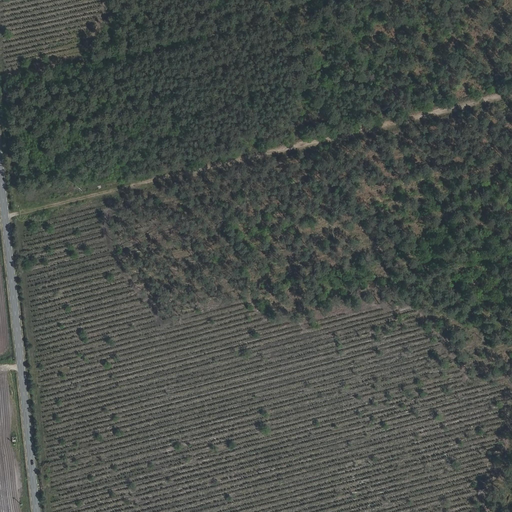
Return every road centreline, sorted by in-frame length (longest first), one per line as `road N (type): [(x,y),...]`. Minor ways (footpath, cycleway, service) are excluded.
road 1 (track): [(5,216),(511,93)]
road 2 (secondary): [(0,165),(37,511)]
